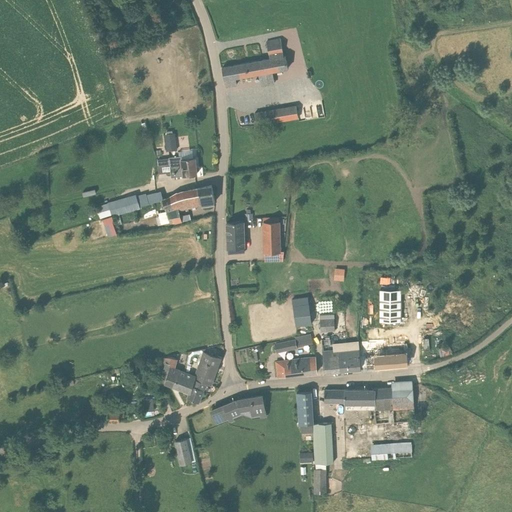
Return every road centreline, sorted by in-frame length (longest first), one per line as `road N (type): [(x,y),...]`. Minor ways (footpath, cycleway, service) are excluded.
road 1 (unclassified): [(229,392),(219,265),(221,107),(195,0)]
road 2 (unclassified): [(229,392),(435,365),(482,345),(511,319)]
road 3 (unclassified): [(0,454),(84,429),(145,426),(229,392)]
